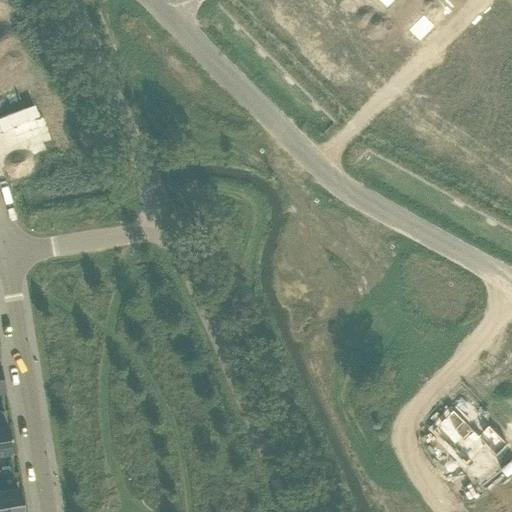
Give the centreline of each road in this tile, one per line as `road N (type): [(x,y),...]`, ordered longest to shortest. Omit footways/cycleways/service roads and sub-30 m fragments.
road 1 (residential): [(165,9),(349,191),(511,287)]
road 2 (residential): [(298,511),(171,227)]
road 3 (residential): [(48,511),(5,249)]
road 4 (residential): [(511,314),(409,415),(411,454),(454,511)]
road 5 (residential): [(171,227),(68,0)]
road 6 (residential): [(171,227),(5,249)]
